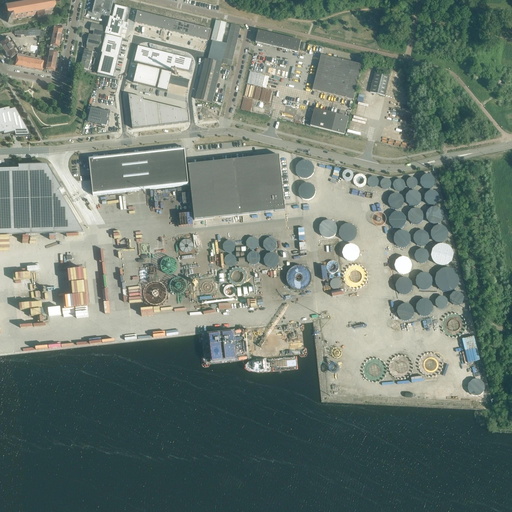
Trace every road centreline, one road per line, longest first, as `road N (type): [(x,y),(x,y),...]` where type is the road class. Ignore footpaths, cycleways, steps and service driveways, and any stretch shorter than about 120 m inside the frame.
road 1 (tertiary): [(224,130),(383,168),(511,145)]
road 2 (residential): [(195,132),(190,94),(200,54),(134,36),(122,88),(126,139)]
road 3 (unclassified): [(224,130),(249,22),(156,0)]
road 4 (tertiary): [(0,151),(126,139)]
